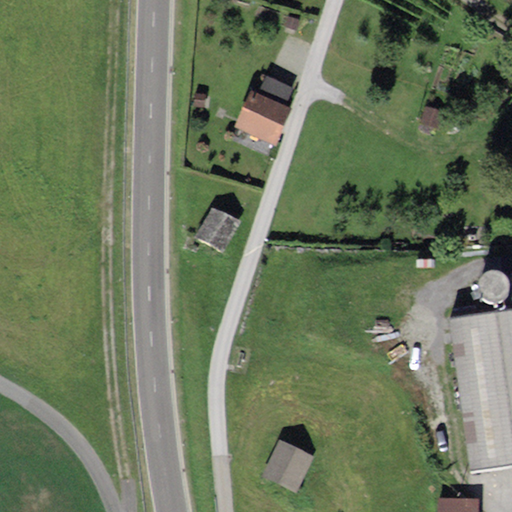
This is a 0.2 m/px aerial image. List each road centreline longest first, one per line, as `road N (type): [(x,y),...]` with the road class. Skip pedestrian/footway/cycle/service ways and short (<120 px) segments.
road 1 (residential): [(337,0),(219,350),(224,511)]
road 2 (secondary): [(157,0),(148,263),(171,511)]
road 3 (residential): [(116,511),(70,433),(0,385)]
